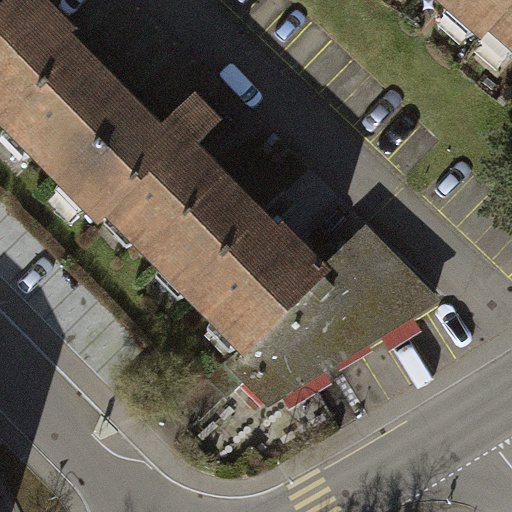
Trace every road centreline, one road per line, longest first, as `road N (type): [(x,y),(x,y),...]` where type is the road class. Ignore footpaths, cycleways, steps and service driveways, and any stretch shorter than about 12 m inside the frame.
road 1 (residential): [(0,363),(142,511)]
road 2 (residential): [(323,511),(474,427)]
